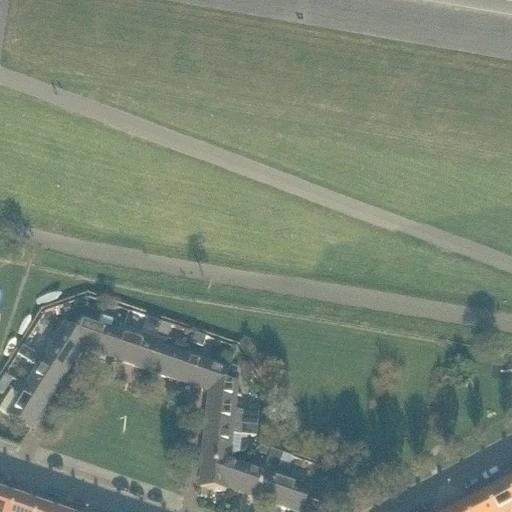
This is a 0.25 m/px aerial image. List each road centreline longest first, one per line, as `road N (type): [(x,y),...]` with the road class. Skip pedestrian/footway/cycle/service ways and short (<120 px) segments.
road 1 (residential): [(145,511),(0,461)]
road 2 (residential): [(511,446),(387,511)]
